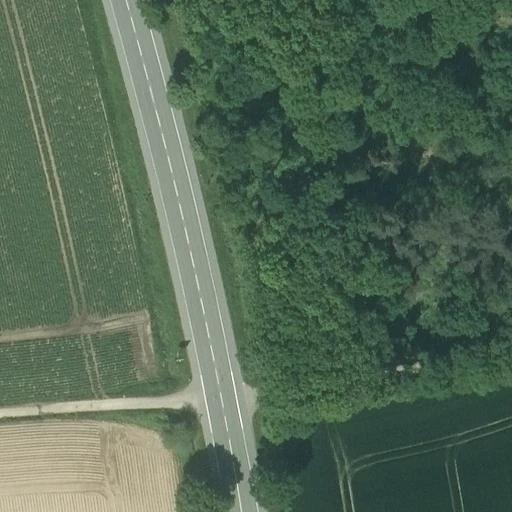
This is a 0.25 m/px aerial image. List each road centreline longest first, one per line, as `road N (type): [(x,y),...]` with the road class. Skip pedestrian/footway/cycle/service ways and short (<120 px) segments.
road 1 (primary): [(240,511),(179,203),(123,0)]
road 2 (track): [(511,345),(289,391),(0,413)]
